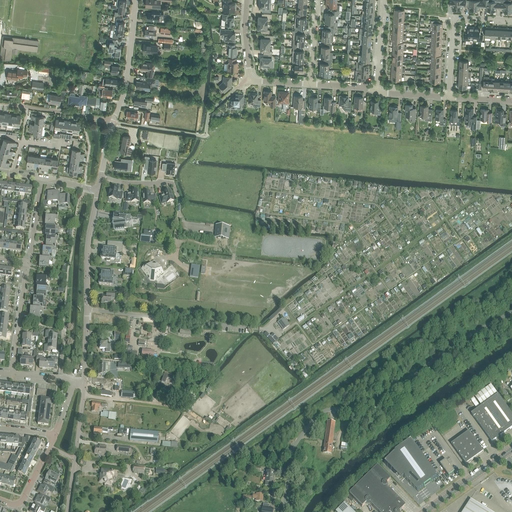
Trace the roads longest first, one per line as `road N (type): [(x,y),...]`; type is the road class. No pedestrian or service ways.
road 1 (residential): [(283,511),(292,448),(315,417),(379,404),(442,353),(511,312)]
road 2 (residential): [(245,327),(88,309)]
road 3 (residential): [(312,85),(246,81),(248,0)]
road 4 (residential): [(449,97),(454,17),(511,21)]
road 5 (residential): [(67,511),(83,382)]
road 6 (residential): [(112,121),(126,81),(135,0)]
road 7 (residential): [(88,309),(97,188)]
